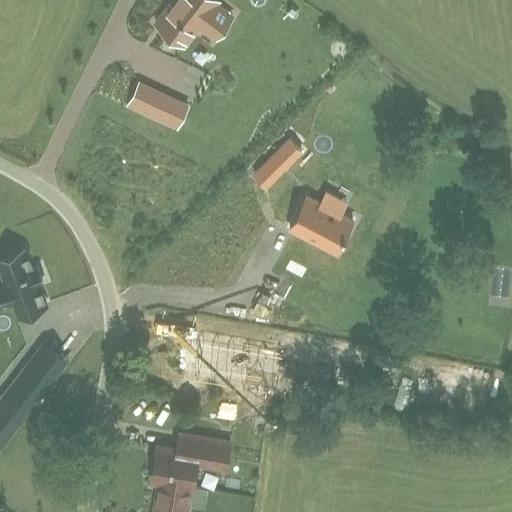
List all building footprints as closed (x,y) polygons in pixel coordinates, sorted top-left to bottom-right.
[(216,0),(172,0),(155,23),(184,45),(199,25),(204,29),(216,38),(232,17),(220,7),(216,4),(218,1),(216,0)] [(139,83),(128,106),(152,117),(176,128),(187,105),(163,94),(151,88),(150,88),(140,83),(139,83)] [(166,124),(131,175),(223,236),(240,212),(269,231),(287,204),(166,124)] [(296,157),(301,151),(289,138),(265,162),(254,173),(266,186),(278,174),(287,165),(296,157)] [(378,206),(400,197),(384,156),(362,164),(378,206)] [(435,204),(485,205),(486,162),(435,162),(435,204)] [(113,201),(130,211),(113,238),(181,280),(207,238),(122,186),(113,201)] [(306,196),(289,228),(335,252),(352,220),(340,214),(320,203),(306,196)] [(0,280),(0,307),(6,305),(14,303),(18,315),(46,304),(39,284),(45,281),(39,266),(31,269),(23,249),(0,257),(0,266),(5,278),(0,280)] [(250,268),(232,262),(216,315),(228,319),(210,376),(227,382),(236,353),(259,359),(272,316),(259,312),(262,302),(277,307),(285,282),(273,278),(278,261),(254,254),(250,268)] [(294,269),(271,341),(292,347),(314,275),(294,269)] [(140,376),(183,391),(204,332),(161,317),(140,376)] [(0,445),(50,380),(28,363),(0,399),(0,445)] [(151,481),(192,488),(196,465),(225,470),(229,442),(197,437),(194,452),(157,446),(151,481)] [(192,488),(151,481),(160,483),(155,511),(185,511),(190,488),(192,488)]
